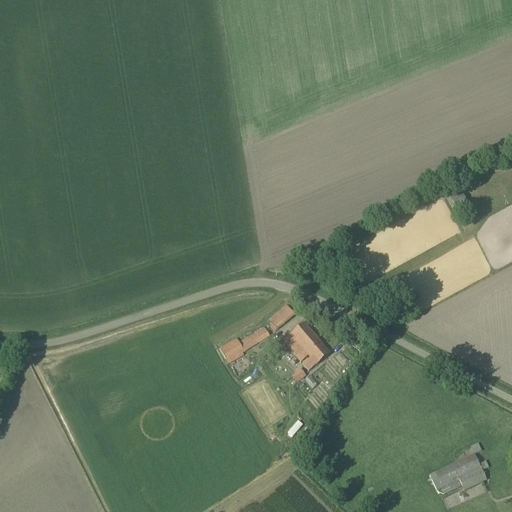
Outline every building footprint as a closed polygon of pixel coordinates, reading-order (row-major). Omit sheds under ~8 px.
[(445,192),(453,207),(464,201),(456,186),(445,192)] [(268,321),(272,325),(269,328),(273,333),(277,330),(294,315),(286,306),(268,321)] [(310,360),(303,366),(308,372),(316,366),(330,355),(304,325),(284,342),(301,362),(307,357),(310,360)] [(219,350),(224,359),(228,366),(244,357),(242,354),(270,338),(269,338),(264,329),(242,343),(242,342),(239,344),(236,340),(219,350)] [(300,370),(291,377),(296,384),(305,377),(300,370)] [(474,455),(429,477),(436,492),(441,490),(444,496),(462,488),(464,492),(486,481),(482,472),(482,471),(479,466),(479,465),(474,455)]
